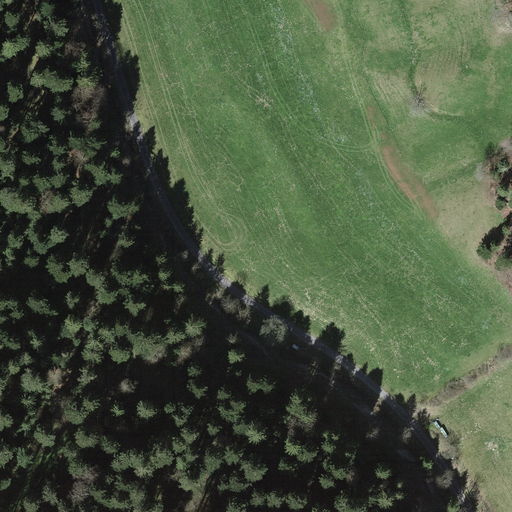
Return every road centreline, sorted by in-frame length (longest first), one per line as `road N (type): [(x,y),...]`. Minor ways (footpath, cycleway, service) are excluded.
road 1 (unclassified): [(95,0),(153,180),(188,244),(245,300),(319,345),(389,402),(422,436),(465,511)]
road 2 (track): [(16,0),(63,148),(78,240),(0,295)]
